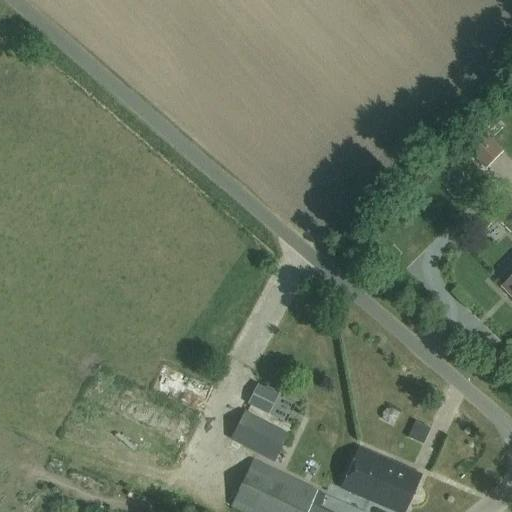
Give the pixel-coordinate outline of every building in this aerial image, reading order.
[(483,166),(491,157),(499,150),(483,133),(466,149),(483,166)] [(511,275),(500,287),(511,298),(511,275)] [(287,436),(243,413),(230,439),(273,461),(287,436)] [(391,511),(402,511),(418,475),(358,449),(340,489),(391,511)] [(229,505),(243,511),(325,511),(310,504),(316,491),(251,460),(229,505)]
